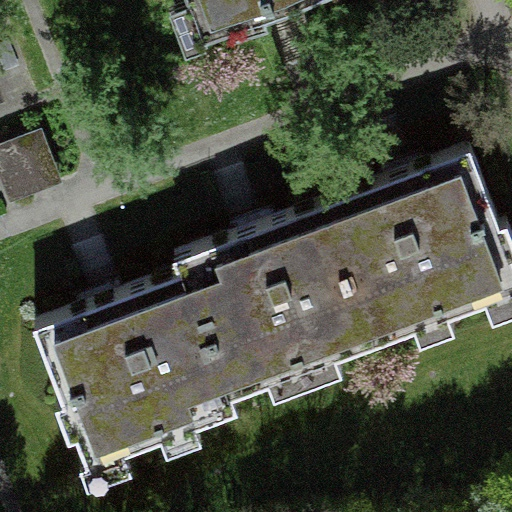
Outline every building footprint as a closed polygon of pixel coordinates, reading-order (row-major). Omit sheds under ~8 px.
[(190,0),(203,32),(232,21),(235,29),(267,17),(264,9),(287,0),(190,0)] [(40,124),(0,140),(0,170),(10,196),(62,176),(40,124)] [(396,165),(322,193),(375,333),(511,281),(511,252),(511,250),(511,249),(511,230),(506,214),(498,216),(469,138),(396,165)] [(248,220),(176,247),(234,402),(236,401),(231,387),(375,333),(322,193),(248,220)] [(234,402),(176,247),(174,248),(179,262),(107,289),(34,317),(64,395),(57,398),(69,431),(76,428),(87,457),(234,402)]
